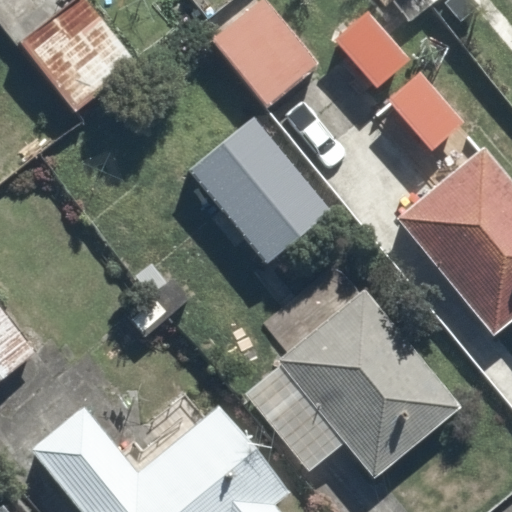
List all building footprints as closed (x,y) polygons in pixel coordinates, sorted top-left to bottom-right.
[(101,0),(57,0),(13,35),(65,101),(136,45),(101,0)] [(318,54),(273,0),(234,0),(198,31),(259,104),(318,54)] [(511,72),(489,92),(511,119),(511,72)] [(326,199),(246,102),(178,157),(258,255),(326,199)] [(333,205),(432,324),(511,258),(511,247),(418,135),(333,205)] [(225,361),(319,478),(404,409),(309,293),(225,361)] [(0,309),(0,373),(31,348),(0,309)] [(0,421),(0,462),(39,511),(262,511),(168,392),(80,460),(31,397),(0,421)]
